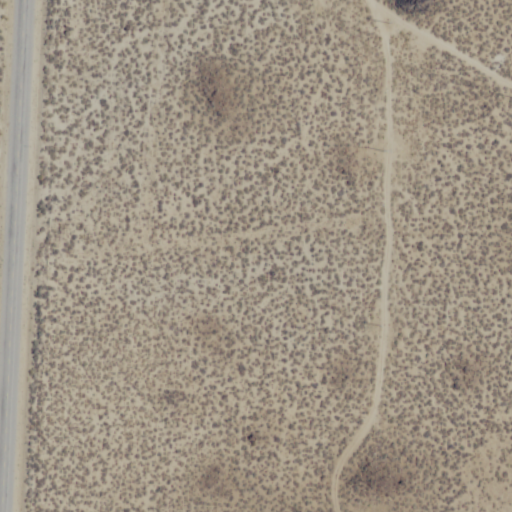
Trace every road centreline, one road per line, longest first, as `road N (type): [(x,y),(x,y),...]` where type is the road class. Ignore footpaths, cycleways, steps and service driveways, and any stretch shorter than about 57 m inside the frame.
road 1 (track): [(364,0),(387,69),(381,377),(366,425),(338,470),(337,511)]
road 2 (tertiary): [(25,0),(2,511)]
road 3 (track): [(370,8),(511,84)]
